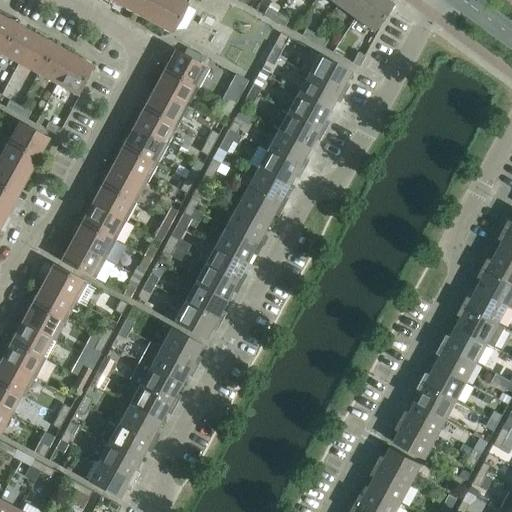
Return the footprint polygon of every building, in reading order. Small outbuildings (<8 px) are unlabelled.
[(114,0),(114,2),(133,12),(139,0),(114,0)] [(139,0),(133,12),(152,22),(163,0),(139,0)] [(179,0),(163,0),(152,22),(172,33),(176,24),(185,29),(195,10),(186,6),(187,4),(179,0)] [(355,18),(368,0),(341,0),(338,5),(355,18)] [(373,31),(393,5),(386,0),(368,0),(355,18),(373,31)] [(267,8),(263,15),(274,21),(278,14),(267,8)] [(284,26),(288,19),(278,14),(274,21),(284,26)] [(0,53),(16,24),(0,15),(0,53)] [(0,53),(19,64),(35,35),(16,24),(0,53)] [(305,29),(302,36),(312,42),(316,35),(305,29)] [(38,74),(54,45),(35,35),(19,64),(38,74)] [(323,47),(327,40),(316,35),(312,42),(323,47)] [(57,84),(73,56),(54,45),(38,74),(57,84)] [(282,50),(274,45),(269,53),(277,58),(282,50)] [(209,68),(175,50),(164,70),(198,88),(209,68)] [(365,56),(358,52),(352,63),(359,67),(365,56)] [(265,61),(273,66),(277,58),(269,53),(265,61)] [(344,81),(350,71),(319,54),(308,74),(344,93),(349,84),(344,81)] [(77,95),(92,66),(73,56),(57,84),(77,95)] [(154,89),(188,107),(198,88),(164,70),(154,89)] [(334,100),(339,103),(344,93),(308,74),(298,93),(329,110),(334,100)] [(261,88),(253,84),(249,91),(257,96),(261,88)] [(144,108),(178,126),(188,107),(154,89),(144,108)] [(245,99),(253,104),(257,96),(249,91),(245,99)] [(328,122),(324,119),(329,110),(298,93),(288,112),(323,131),(328,122)] [(233,107),(221,100),(215,111),(228,118),(233,107)] [(9,101),(5,108),(17,114),(20,107),(9,101)] [(26,119),(30,112),(20,107),(17,114),(26,119)] [(133,127),(167,145),(178,126),(144,108),(133,127)] [(314,138),(318,141),(323,131),(288,112),(277,131),(308,148),(314,138)] [(48,138),(19,122),(8,142),(37,157),(48,138)] [(48,122),(45,129),(55,135),(59,128),(48,122)] [(236,134),(241,126),(232,122),(228,129),(236,134)] [(123,146),(157,164),(167,145),(133,127),(123,146)] [(232,141),(237,144),(241,136),(236,134),(228,129),(218,148),(226,153),(232,141)] [(218,135),(210,130),(205,141),(213,145),(218,135)] [(308,160),(303,157),(308,148),(277,131),(267,150),(302,169),(308,160)] [(199,152),(207,156),(213,145),(205,141),(199,152)] [(0,156),(0,161),(27,176),(37,157),(8,142),(0,156)] [(112,165),(147,184),(157,164),(123,146),(112,165)] [(293,176),(297,179),(302,169),(267,150),(257,169),(288,186),(293,176)] [(195,160),(184,179),(185,179),(192,183),(198,173),(203,164),(195,160)] [(220,164),(212,160),(208,167),(216,172),(220,164)] [(0,186),(16,195),(27,176),(0,161),(0,186)] [(220,164),(216,172),(224,176),(229,169),(220,164)] [(102,184),(136,203),(147,184),(112,165),(102,184)] [(203,175),(211,180),(216,172),(208,167),(203,175)] [(287,198),(283,195),(288,186),(257,169),(246,188),(282,207),(287,198)] [(192,183),(184,179),(178,190),(186,194),(192,183)] [(92,203),(126,222),(136,203),(102,184),(92,203)] [(0,211),(6,214),(16,195),(0,186),(0,211)] [(272,214),(277,217),(282,207),(246,188),(236,208),(267,224),(272,214)] [(191,198),(187,206),(195,210),(199,202),(191,198)] [(81,222),(115,241),(126,222),(92,203),(81,222)] [(183,214),(191,218),(195,210),(187,206),(183,214)] [(177,211),(169,207),(163,218),(171,222),(177,211)] [(266,236),(262,234),(267,224),(236,208),(226,227),(261,246),(266,236)] [(158,228),(166,232),(171,222),(163,218),(158,228)] [(71,242),(105,260),(115,241),(81,222),(71,242)] [(251,253),(256,255),(261,246),(226,227),(215,246),(246,262),(251,253)] [(499,239),(503,241),(498,251),(511,258),(511,233),(504,229),(499,239)] [(174,248),(179,240),(171,236),(166,244),(174,248)] [(60,261),(94,280),(105,260),(71,242),(60,261)] [(162,252),(180,262),(185,254),(174,248),(166,244),(162,252)] [(156,249),(148,245),(143,256),(151,260),(156,249)] [(246,274),(241,272),(246,262),(215,246),(205,265),(240,284),(246,274)] [(493,260),(489,258),(483,267),(511,282),(511,258),(498,251),(493,260)] [(137,266),(145,270),(151,260),(143,256),(137,266)] [(86,282),(53,264),(42,284),(76,302),(86,282)] [(231,291),(235,293),(240,284),(205,265),(195,284),(226,300),(231,291)] [(136,266),(132,274),(140,279),(145,270),(137,266),(136,266)] [(478,277),(483,279),(478,289),(509,305),(511,307),(511,282),(483,267),(478,277)] [(132,274),(127,283),(128,284),(135,288),(140,279),(132,274)] [(158,278),(150,274),(146,282),(154,286),(158,278)] [(141,290),(149,294),(154,286),(146,282),(141,290)] [(32,303),(66,321),(76,302),(42,284),(32,303)] [(123,295),(130,299),(135,288),(128,284),(123,295)] [(225,312),(221,310),(226,300),(195,284),(184,303),(220,322),(225,312)] [(472,298),(468,296),(463,305),(498,324),(509,305),(478,289),(472,298)] [(120,300),(114,311),(121,315),(127,304),(120,300)] [(22,322),(55,340),(66,321),(32,303),(22,322)] [(210,329),(215,331),(220,322),(184,303),(174,323),(205,339),(210,329)] [(458,315),(462,317),(456,327),(488,344),(496,348),(506,329),(498,324),(463,305),(458,315)] [(133,323),(126,319),(121,327),(128,331),(133,323)] [(11,341),(45,359),(55,340),(22,322),(11,341)] [(116,336),(123,340),(128,331),(121,327),(116,336)] [(451,337),(447,334),(442,344),(477,363),(488,344),(456,327),(451,337)] [(111,332),(104,328),(99,339),(106,343),(111,332)] [(202,345),(171,328),(160,348),(195,367),(201,357),(196,355),(202,345)] [(93,349),(100,353),(106,343),(99,339),(93,349)] [(1,360),(30,375),(31,374),(35,377),(45,359),(11,341),(1,360)] [(186,374),(190,376),(195,367),(160,348),(151,343),(141,362),(181,384),(186,374)] [(437,353),(441,356),(436,365),(467,382),(477,363),(442,344),(437,353)] [(105,357),(101,365),(108,369),(113,371),(115,367),(115,362),(105,357)] [(19,395),(24,398),(35,377),(31,374),(30,375),(1,360),(0,361),(0,383),(19,394),(19,395)] [(180,395),(175,393),(181,384),(141,362),(130,381),(139,386),(175,405),(180,395)] [(96,373),(104,377),(108,369),(101,365),(96,373)] [(431,375),(426,372),(421,382),(457,401),(467,382),(436,365),(431,375)] [(91,370),(84,366),(78,377),(85,381),(91,370)] [(104,377),(96,373),(90,384),(102,390),(108,379),(104,377)] [(72,388),(79,391),(85,381),(78,377),(72,388)] [(416,391),(421,394),(415,403),(446,420),(457,401),(421,382),(416,391)] [(19,394),(0,383),(0,408),(9,413),(19,395),(19,394)] [(165,412),(170,414),(175,405),(139,386),(129,405),(160,421),(165,412)] [(503,392),(499,399),(502,401),(508,404),(511,397),(503,392)] [(91,399),(84,395),(80,403),(87,407),(91,399)] [(491,420),(498,424),(509,405),(508,404),(502,401),(491,420)] [(76,411),(83,415),(87,407),(80,403),(76,411)] [(410,413),(406,410),(401,420),(436,439),(446,420),(415,403),(410,413)] [(70,408),(63,404),(57,415),(64,419),(70,408)] [(159,433),(155,431),(160,421),(129,405),(119,424),(154,443),(159,433)] [(0,430),(9,413),(0,408),(0,430)] [(57,415),(52,426),(59,429),(64,419),(57,415)] [(394,442),(425,459),(436,439),(401,420),(396,429),(400,432),(394,442)] [(487,428),(494,431),(498,424),(491,420),(487,428)] [(77,426),(70,422),(60,441),(67,445),(77,426)] [(145,450),(149,452),(154,443),(119,424),(108,443),(139,459),(145,450)] [(511,428),(505,424),(499,435),(506,439),(511,428)] [(493,445),(500,449),(506,439),(499,435),(493,445)] [(511,441),(506,439),(500,449),(509,454),(511,449),(511,441)] [(55,449),(62,453),(67,445),(60,441),(55,449)] [(139,471),(134,469),(139,459),(108,443),(98,462),(133,481),(139,471)] [(12,457),(16,450),(6,444),(2,451),(12,457)] [(43,458),(49,448),(42,444),(36,454),(43,458)] [(386,458),(381,456),(376,465),(412,484),(422,464),(391,447),(386,458)] [(482,454),(475,450),(471,458),(478,462),(482,454)] [(466,466),(473,470),(478,462),(471,458),(466,466)] [(33,459),(29,466),(40,472),(44,465),(33,459)] [(124,488),(128,490),(133,481),(98,462),(87,482),(118,498),(124,488)] [(491,466),(484,462),(479,473),(486,477),(491,466)] [(50,477),(54,470),(44,465),(40,472),(50,477)] [(371,475),(376,477),(370,486),(401,503),(412,484),(376,465),(371,475)] [(473,483),(480,487),(486,477),(479,473),(473,483)] [(71,480),(67,487),(78,492),(82,485),(71,480)] [(88,498),(92,491),(82,485),(78,492),(88,498)] [(365,496),(361,494),(356,503),(372,511),(396,511),(401,503),(370,486),(365,496)] [(501,509),(504,511),(505,511),(511,511),(511,490),(501,509)] [(457,499),(450,495),(446,503),(453,507),(457,499)] [(0,511),(18,511),(19,511),(0,500),(0,511)] [(113,511),(117,511),(121,507),(110,501),(106,508),(113,511)] [(466,511),(470,505),(463,501),(458,511),(466,511)] [(350,511),(372,511),(356,503),(350,511)] [(442,511),(443,511),(450,511),(453,507),(446,503),(442,511)]
